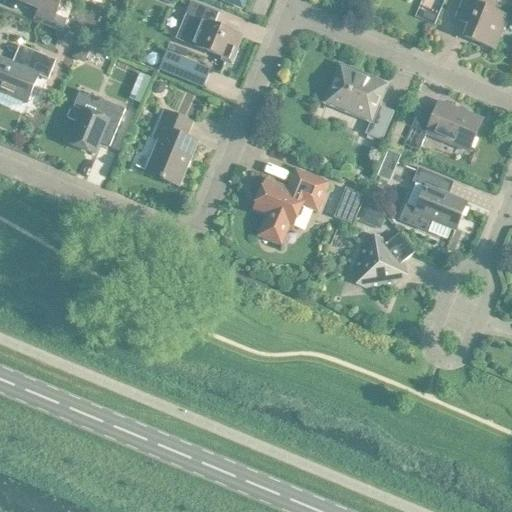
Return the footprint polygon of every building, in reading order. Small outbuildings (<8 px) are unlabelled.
[(55,15),(60,0),(16,0),(42,11),(37,23),(60,32),(61,32),(66,20),(55,15)] [(495,0),(462,0),(455,19),(468,24),(463,37),(493,49),(506,17),(491,11),(495,0)] [(191,45),(230,61),(240,36),(213,25),(218,13),(190,2),(185,14),(201,21),(191,45)] [(60,32),(57,39),(68,44),(71,37),(61,32),(60,32)] [(76,45),(70,58),(80,62),(85,59),(89,50),(76,45)] [(19,67),(0,59),(0,92),(26,103),(37,76),(47,80),(55,60),(27,49),(19,67)] [(210,69),(166,51),(158,71),(202,89),(210,69)] [(324,103),(325,103),(369,121),(364,134),(381,141),(393,112),(377,105),(385,85),(355,72),(354,70),(345,66),(343,67),(339,66),(324,103)] [(139,74),(128,99),(140,104),(151,79),(139,74)] [(481,120),(438,103),(430,122),(415,116),(403,145),(418,152),(426,133),(468,151),(481,120)] [(97,116),(82,109),(68,143),(92,154),(97,142),(108,147),(121,117),(100,108),(97,116)] [(158,139),(145,171),(160,177),(159,179),(178,187),(196,143),(185,138),(191,123),(163,111),(153,137),(158,139)] [(429,219),(454,230),(465,203),(438,192),(443,178),(417,168),(411,182),(424,188),(415,209),(406,206),(400,220),(424,230),(429,219)] [(258,236),(280,245),(288,225),(292,227),(301,204),(316,211),(327,183),(295,170),(286,189),(265,180),(252,211),(266,216),(258,236)] [(345,188),(340,199),(357,206),(362,195),(345,188)] [(362,208),(357,220),(362,222),(368,220),(371,212),(362,208)] [(373,235),(362,246),(353,269),(355,285),(370,290),(394,286),(407,276),(404,261),(414,253),(398,233),(389,241),(388,241),(373,235)]
